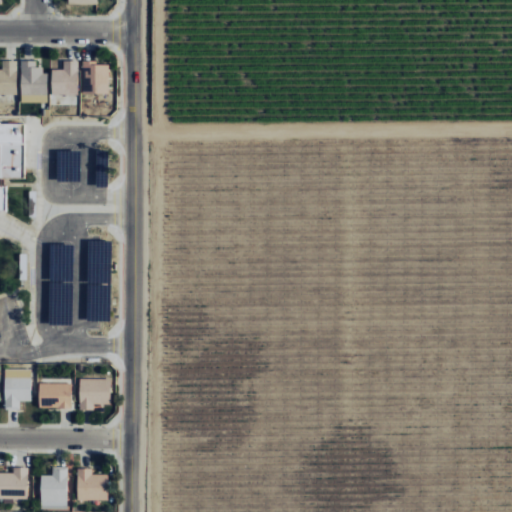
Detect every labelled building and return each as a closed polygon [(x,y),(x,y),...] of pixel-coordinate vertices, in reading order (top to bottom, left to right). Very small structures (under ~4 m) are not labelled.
[(17,61),(2,60),(2,69),(0,69),(0,94),(16,95),(17,61)] [(46,103),(46,67),(36,67),(36,61),(21,61),(20,102),(46,103)] [(51,94),(78,94),(78,61),(63,61),(63,70),(52,70),(51,94)] [(109,93),(109,65),(97,65),(97,61),(82,61),(83,94),(109,93)] [(0,178),(25,179),(25,124),(0,123),(0,178)] [(31,401),(31,377),(18,377),(18,369),(4,369),(5,409),(20,409),(20,401),(31,401)] [(111,379),(80,378),(79,409),(94,409),(94,403),(110,404),(111,379)] [(72,383),(39,382),(38,407),(71,408),(72,383)] [(41,475),(40,509),(67,509),(67,467),(52,466),(52,475),(41,475)] [(0,498),(27,499),(28,467),(13,467),(13,473),(0,472),(0,498)] [(108,500),(108,474),(92,474),(92,468),(77,468),(77,500),(108,500)]
